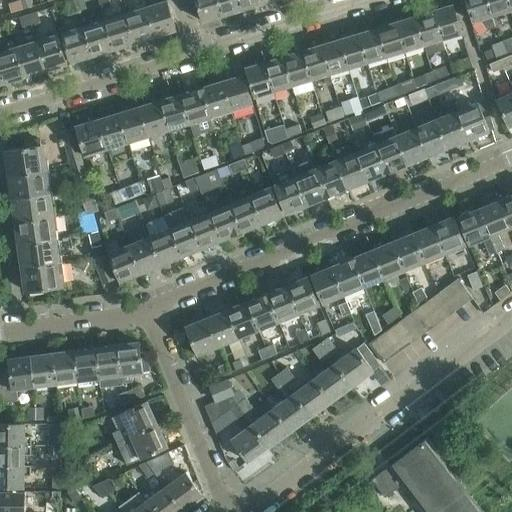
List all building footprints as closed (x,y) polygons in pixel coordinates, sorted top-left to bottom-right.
[(78,11),(74,0),(73,0),(66,2),(70,14),(78,11)] [(74,0),(78,11),(85,8),(82,0),(74,0)] [(222,15),(217,0),(195,0),(203,21),(222,15)] [(237,0),(217,0),(222,15),(241,10),(237,0)] [(258,0),(237,0),(241,10),(259,4),(258,0)] [(492,15),(487,0),(466,0),(473,21),(480,19),(487,30),(495,27),(491,16),(492,15)] [(507,0),(487,0),(492,15),(511,10),(507,0)] [(167,1),(146,7),(155,36),(176,30),(167,1)] [(453,5),(434,10),(443,39),(462,33),(453,5)] [(146,7),(125,14),(134,43),(155,36),(146,7)] [(434,10),(416,16),(424,45),(443,39),(434,10)] [(37,11),(29,14),(31,24),(40,21),(37,11)] [(31,24),(29,14),(20,17),(23,26),(31,24)] [(125,14),(104,20),(113,49),(134,43),(125,14)] [(416,16),(397,22),(406,50),(424,45),(416,16)] [(104,20),(84,26),(92,56),(113,49),(104,20)] [(397,22),(378,28),(387,56),(406,50),(397,22)] [(92,56),(84,26),(62,33),(71,62),(92,56)] [(378,28),(359,33),(368,62),(387,56),(378,28)] [(359,33),(340,39),(349,67),(368,62),(359,33)] [(59,34),(37,41),(46,70),(68,63),(59,34)] [(511,37),(500,43),(503,54),(511,51),(511,37)] [(340,39),(321,45),(330,73),(349,67),(340,39)] [(37,41),(16,47),(25,76),(46,70),(37,41)] [(503,54),(500,43),(492,45),(496,57),(503,54)] [(321,45),(303,50),(312,79),(324,75),(327,84),(333,82),(330,73),(321,45)] [(16,47),(0,52),(0,68),(4,83),(25,76),(16,47)] [(284,56),(293,85),(296,95),(315,89),(312,79),(303,50),(284,56)] [(501,59),(504,67),(505,70),(511,67),(511,56),(511,55),(501,59)] [(284,56),(265,62),(274,90),(293,85),(284,56)] [(458,61),(461,70),(472,66),(469,57),(458,61)] [(504,67),(501,59),(489,64),(493,72),(504,67)] [(274,90),(265,62),(246,68),(254,96),(274,90)] [(445,66),(432,71),(435,80),(449,75),(445,66)] [(435,80),(432,71),(425,74),(428,83),(435,80)] [(244,75),(222,81),(231,110),(253,104),(244,75)] [(460,75),(445,81),(449,90),(463,84),(460,75)] [(414,78),(403,82),(395,85),(399,94),(417,87),(414,78)] [(222,81),(202,88),(210,117),(231,110),(222,81)] [(449,90),(445,81),(437,84),(441,93),(449,90)] [(380,91),(384,100),(395,96),(392,87),(380,91)] [(202,88),(181,94),(190,123),(210,117),(202,88)] [(409,95),(413,104),(428,98),(424,89),(409,95)] [(511,92),(497,100),(509,127),(511,126),(511,92)] [(363,111),(363,112),(371,109),(369,106),(381,101),(378,93),(359,100),(362,111),(363,111)] [(181,94),(160,100),(169,130),(190,123),(181,94)] [(397,100),(401,109),(408,106),(405,97),(397,100)] [(160,100),(139,107),(148,136),(169,130),(160,100)] [(356,115),(363,112),(363,111),(362,111),(359,100),(351,103),(356,115)] [(478,102),(457,111),(469,139),(490,131),(478,102)] [(139,107),(118,113),(127,142),(148,136),(139,107)] [(344,116),(340,107),(326,112),(330,121),(344,116)] [(437,119),(448,147),(469,139),(457,111),(445,116),(441,107),(433,110),(437,119)] [(371,110),(363,112),(367,122),(374,119),(371,110)] [(367,122),(363,112),(356,116),(360,125),(367,122)] [(118,113),(98,119),(107,149),(127,142),(118,113)] [(314,117),(318,126),(326,123),(322,114),(314,117)] [(417,127),(428,156),(448,147),(437,119),(425,124),(421,115),(413,118),(417,127)] [(107,149),(98,119),(76,126),(85,155),(107,149)] [(299,123),(284,128),(288,138),(302,132),(299,123)] [(330,126),(323,129),(326,138),(334,135),(330,126)] [(61,131),(70,160),(81,156),(72,127),(61,131)] [(417,127),(397,136),(408,164),(428,156),(417,127)] [(288,138),(284,128),(277,130),(281,140),(288,138)] [(326,138),(323,129),(315,132),(319,141),(326,138)] [(397,136),(376,144),(388,172),(408,164),(397,136)] [(263,137),(242,145),(245,154),(252,151),(263,147),(265,144),(264,142),(263,137)] [(7,150),(11,174),(49,169),(48,160),(43,160),(40,140),(24,142),(25,148),(7,150)] [(289,141),(281,144),(285,153),(293,150),(289,141)] [(285,153),(281,144),(274,147),(278,156),(285,153)] [(376,144),(356,152),(368,180),(388,172),(376,144)] [(245,154),(242,145),(234,148),(238,157),(245,154)] [(356,152),(336,160),(348,188),(368,180),(356,152)] [(70,160),(78,187),(90,184),(81,156),(70,160)] [(209,158),(201,161),(204,170),(212,166),(209,158)] [(244,158),(236,161),(240,170),(247,167),(244,158)] [(336,160),(316,169),(327,197),(348,188),(336,160)] [(204,170),(201,161),(194,163),(197,172),(204,170)] [(240,170),(236,161),(229,164),(233,173),(240,170)] [(11,174),(14,198),(52,192),(49,169),(11,174)] [(316,169),(296,177),(307,205),(327,197),(316,169)] [(203,174),(195,177),(199,186),(206,183),(203,174)] [(169,176),(161,180),(164,189),(172,185),(169,176)] [(199,186),(195,177),(188,179),(191,188),(199,186)] [(307,205),(296,177),(275,185),(286,214),(307,205)] [(164,189),(161,180),(153,183),(157,192),(164,189)] [(139,182),(118,190),(122,202),(143,194),(139,182)] [(78,187),(66,191),(71,206),(74,205),(76,213),(85,210),(86,214),(98,211),(90,184),(78,187)] [(271,187),(250,195),(262,223),(283,215),(271,187)] [(122,202),(118,190),(110,193),(114,204),(122,202)] [(163,190),(154,193),(158,202),(166,199),(163,190)] [(14,198),(18,221),(56,216),(52,192),(14,198)] [(158,202),(154,193),(147,196),(151,205),(158,202)] [(511,194),(509,194),(499,198),(511,228),(511,227),(511,194)] [(250,195),(230,204),(242,232),(262,223),(250,195)] [(487,205),(479,208),(491,236),(511,228),(499,198),(489,202),(487,205)] [(230,204),(210,212),(222,240),(242,232),(230,204)] [(122,205),(114,208),(118,217),(125,214),(122,205)] [(118,217),(114,208),(107,211),(110,220),(118,217)] [(491,236),(479,208),(471,212),(468,211),(462,213),(460,216),(458,217),(469,245),(491,236)] [(210,212),(190,220),(201,248),(222,240),(210,212)] [(167,215),(149,221),(152,231),(170,225),(167,215)] [(18,221),(21,244),(59,239),(56,216),(18,221)] [(454,216),(433,225),(445,253),(466,245),(454,216)] [(84,220),(88,233),(91,233),(98,231),(94,217),(84,220)] [(190,220),(170,228),(181,256),(201,248),(190,220)] [(433,225),(413,233),(425,262),(445,253),(433,225)] [(170,228),(150,236),(161,265),(181,256),(170,228)] [(91,233),(88,233),(92,248),(102,245),(98,231),(91,233)] [(413,233),(393,242),(404,270),(425,262),(413,233)] [(150,236),(130,245),(141,273),(161,265),(150,236)] [(21,244),(24,268),(62,262),(59,239),(21,244)] [(486,246),(490,255),(504,250),(501,240),(486,246)] [(393,242),(373,250),(384,278),(404,270),(393,242)] [(141,273),(130,245),(109,253),(120,281),(141,273)] [(373,250),(353,258),(364,286),(384,278),(373,250)] [(97,268),(86,272),(92,287),(103,282),(104,283),(115,279),(105,255),(94,259),(97,268)] [(353,258),(332,266),(344,295),(364,286),(353,258)] [(62,262),(24,268),(27,292),(50,289),(52,290),(58,289),(60,287),(65,286),(62,262)] [(344,295),(332,266),(311,275),(323,303),(336,298),(344,295)] [(468,275),(474,291),(483,287),(477,271),(468,275)] [(308,276),(287,285),(299,313),(320,305),(308,276)] [(410,287),(407,278),(399,281),(403,290),(410,287)] [(458,278),(449,285),(464,304),(472,298),(458,278)] [(287,285),(267,293),(279,321),(299,313),(287,285)] [(449,285),(440,291),(455,311),(464,304),(449,285)] [(440,291),(432,298),(446,317),(455,311),(440,291)] [(267,293),(247,301),(259,330),(279,321),(267,293)] [(432,298),(423,304),(437,324),(446,317),(432,298)] [(247,301),(227,310),(238,338),(259,330),(247,301)] [(347,302),(339,305),(343,316),(351,312),(347,302)] [(423,304),(414,311),(428,330),(437,324),(423,304)] [(383,316),(388,324),(400,315),(394,308),(383,316)] [(227,310),(207,318),(218,346),(238,338),(227,310)] [(365,314),(373,334),(381,329),(374,311),(365,314)] [(414,311),(405,317),(419,337),(428,330),(414,311)] [(405,317),(396,324),(410,343),(419,337),(405,317)] [(218,346),(207,318),(186,326),(197,355),(218,346)] [(396,324),(387,330),(401,350),(410,343),(396,324)] [(387,330),(378,336),(392,356),(401,350),(387,330)] [(329,336),(321,342),(330,355),(338,350),(332,341),(334,339),(331,336),(329,337),(329,336)] [(392,356),(378,336),(369,343),(383,362),(392,356)] [(139,342),(117,345),(121,375),(122,383),(133,381),(132,373),(143,372),(143,371),(149,370),(147,357),(141,358),(139,342)] [(322,361),(330,355),(321,342),(313,348),(313,349),(311,350),(314,354),(316,353),(322,361)] [(364,342),(357,348),(373,370),(380,364),(364,342)] [(258,349),(262,358),(277,352),(273,343),(258,349)] [(117,345),(95,348),(99,378),(121,375),(117,345)] [(74,350),(78,380),(78,387),(100,384),(99,378),(95,348),(74,350)] [(357,348),(335,363),(352,386),(373,370),(357,348)] [(74,350),(52,353),(56,383),(78,380),(74,350)] [(52,353),(31,356),(35,386),(56,383),(52,353)] [(35,386),(31,356),(8,359),(10,376),(5,377),(6,390),(35,386)] [(229,372),(225,363),(218,366),(222,375),(229,372)] [(335,363),(315,378),(331,401),(352,386),(335,363)] [(288,366),(279,372),(311,416),(331,401),(315,378),(306,385),(297,379),(288,366)] [(258,409),(268,404),(251,369),(231,378),(240,399),(251,394),(258,409)] [(287,399),(274,408),(290,431),(311,416),(279,372),(272,378),(270,380),(273,383),(274,382),(287,399)] [(210,386),(216,400),(233,393),(228,379),(210,386)] [(141,385),(126,389),(130,399),(131,398),(131,399),(145,396),(141,385)] [(130,399),(126,389),(120,391),(122,401),(130,399)] [(247,416),(238,403),(232,394),(205,405),(212,422),(230,409),(245,430),(232,439),(248,462),(270,446),(253,424),(253,423),(247,416)] [(246,397),(238,403),(247,416),(255,410),(246,397)] [(121,412),(132,435),(157,424),(147,401),(121,412)] [(73,409),(75,419),(91,416),(98,413),(96,404),(73,409)] [(274,408),(253,423),(253,424),(270,446),(290,431),(274,408)] [(0,444),(31,445),(31,436),(25,436),(25,424),(0,423),(0,444)] [(157,424),(132,435),(142,458),(167,447),(157,424)] [(51,444),(53,444),(61,444),(62,431),(51,431),(51,444)] [(484,511),(483,510),(481,511),(471,498),(473,497),(472,495),(470,496),(460,483),(462,482),(461,481),(459,482),(449,469),(450,467),(449,466),(448,467),(438,454),(439,453),(428,438),(390,466),(392,468),(386,472),(385,470),(372,479),(386,498),(399,488),(397,486),(404,480),(414,493),(412,494),(413,496),(415,494),(425,507),(423,509),(424,510),(426,509),(428,511),(484,511)] [(0,465),(24,466),(25,454),(31,454),(31,445),(0,444),(0,465)] [(61,444),(53,444),(53,454),(61,454),(61,444)] [(80,458),(77,450),(65,455),(65,464),(80,458)] [(169,451),(147,461),(155,473),(156,471),(175,463),(169,451)] [(65,464),(65,473),(83,465),(80,458),(65,464)] [(155,473),(147,461),(139,465),(148,478),(155,473)] [(24,466),(0,465),(0,486),(24,487),(24,475),(31,475),(31,466),(24,466)] [(186,472),(165,487),(182,511),(203,495),(186,472)] [(57,475),(57,487),(65,487),(65,475),(57,475)] [(110,477),(100,481),(108,493),(116,487),(110,477)] [(108,493),(100,481),(93,484),(102,497),(108,493)] [(68,491),(75,502),(83,497),(76,487),(68,491)] [(165,487),(147,501),(145,502),(152,511),(179,511),(182,511),(165,487)] [(0,490),(0,511),(25,511),(26,491),(0,490)] [(53,500),(60,500),(61,491),(53,491),(53,500)] [(123,511),(152,511),(145,502),(147,501),(140,491),(119,506),(123,511)]
